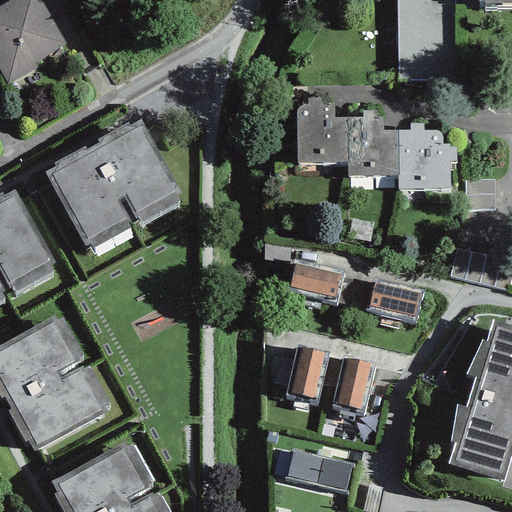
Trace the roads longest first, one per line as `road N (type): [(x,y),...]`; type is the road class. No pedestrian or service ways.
road 1 (track): [(210,511),(209,182),(233,25)]
road 2 (residential): [(250,0),(220,37),(0,169)]
